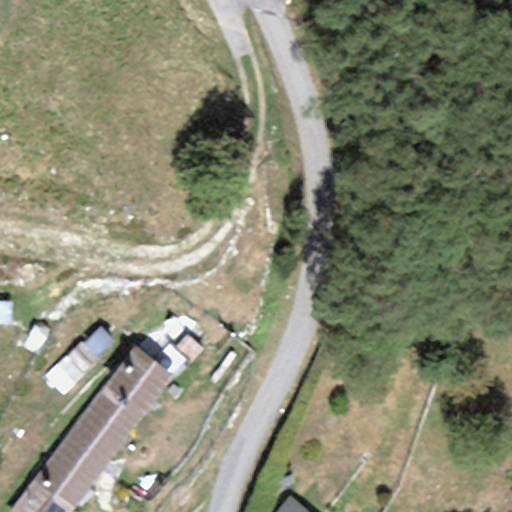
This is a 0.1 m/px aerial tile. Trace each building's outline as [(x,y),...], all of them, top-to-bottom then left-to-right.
[(0,301),(0,324),(9,325),(10,302),(0,301)] [(99,327),(82,345),(94,357),(111,340),(99,327)] [(43,378),(61,396),(97,360),(94,357),(82,345),(79,342),(43,378)] [(168,344),(152,362),(169,375),(184,360),(168,344)] [(89,402),(131,433),(172,378),(169,375),(152,362),(131,346),(89,402)] [(71,511),(131,433),(89,402),(6,511),(71,511)] [(309,511),(287,495),(273,511),(309,511)]
